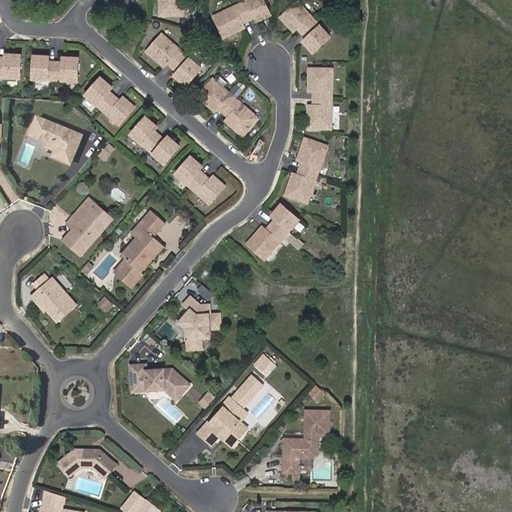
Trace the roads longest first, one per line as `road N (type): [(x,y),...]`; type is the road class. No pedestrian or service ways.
road 1 (residential): [(265,185),(93,370)]
road 2 (residential): [(74,27),(265,185)]
road 3 (residential): [(22,233),(9,254),(7,309),(59,374)]
road 4 (residential): [(216,497),(195,497),(97,413)]
road 5 (residential): [(271,68),(283,91),(284,125),(265,185)]
